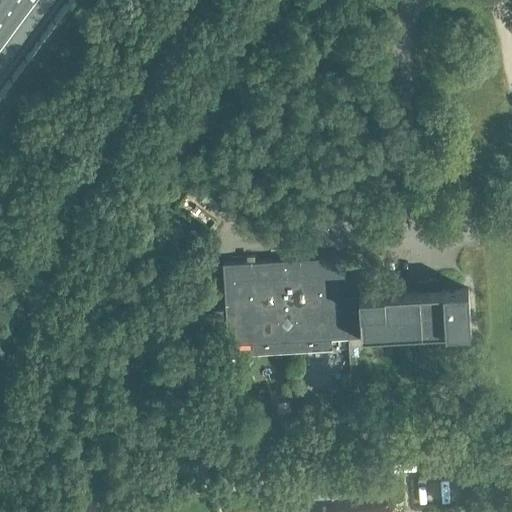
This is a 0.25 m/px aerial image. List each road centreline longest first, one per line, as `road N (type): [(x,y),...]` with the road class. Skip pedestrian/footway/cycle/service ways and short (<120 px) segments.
road 1 (unclassified): [(416,226),(200,230),(181,247),(165,288),(181,328),(186,443),(235,475),(511,461)]
road 2 (unclassified): [(0,378),(124,109),(195,0)]
road 3 (unclassified): [(416,226),(408,8),(417,0)]
